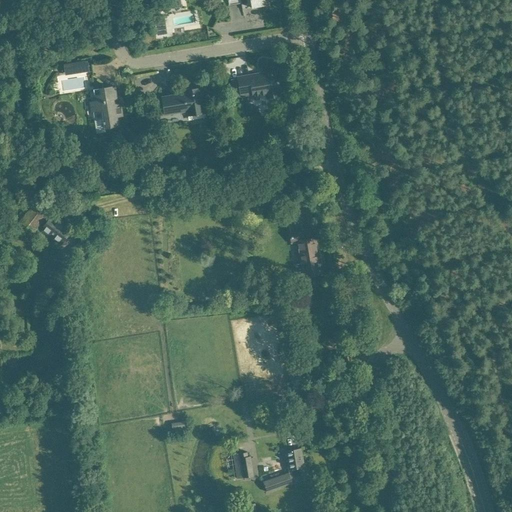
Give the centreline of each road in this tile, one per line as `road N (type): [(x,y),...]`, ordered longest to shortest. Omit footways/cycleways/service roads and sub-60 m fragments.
road 1 (unclassified): [(406,332),(333,171),(304,39)]
road 2 (unclassified): [(304,39),(133,60),(118,49),(108,0)]
road 3 (unclassified): [(389,511),(366,385),(374,361),(406,332)]
road 4 (unclassified): [(482,511),(461,440),(406,332)]
